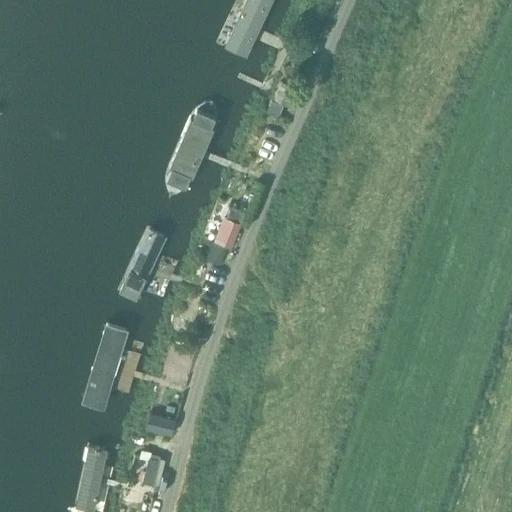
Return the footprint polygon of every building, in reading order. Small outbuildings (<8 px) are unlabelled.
[(258,28),(270,0),(244,0),(224,47),(246,57),(254,37),(258,28)] [(295,89),(280,83),(273,98),(288,105),(295,89)] [(283,105),(271,100),(266,111),(279,117),(283,105)] [(216,110),(212,102),(211,101),(209,101),(199,104),(193,109),(167,168),(165,178),(168,193),(169,194),(171,194),(187,188),(193,179),(202,157),(205,150),(218,120),(216,110)] [(228,218),(240,223),(244,213),(232,208),(228,218)] [(228,218),(225,217),(216,239),(231,246),(240,223),(228,218)] [(166,237),(147,229),(119,294),(138,302),(143,291),(159,254),(166,237)] [(226,246),(212,241),(207,254),(221,259),(226,246)] [(221,259),(207,254),(205,260),(219,265),(221,259)] [(129,326),(106,319),(81,398),(103,406),(110,386),(125,338),(129,326)] [(175,418),(151,411),(147,426),(171,433),(173,426),(175,418)] [(109,448),(89,443),(74,507),(93,511),(104,467),(109,448)] [(149,457),(150,452),(151,450),(141,448),(140,450),(139,453),(139,455),(149,457)] [(159,455),(150,452),(149,457),(143,479),(152,481),(159,455)] [(163,456),(159,455),(152,481),(156,483),(160,467),(163,456)]
